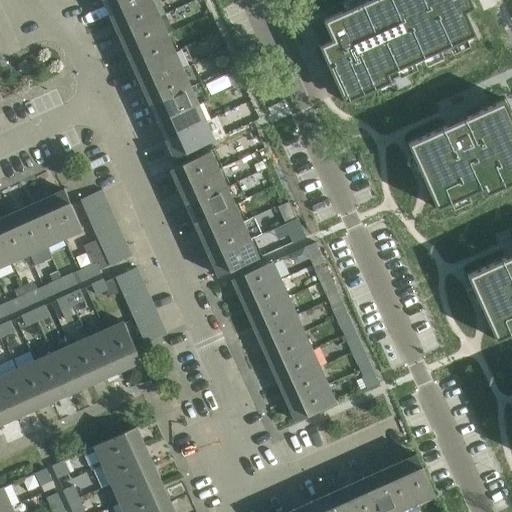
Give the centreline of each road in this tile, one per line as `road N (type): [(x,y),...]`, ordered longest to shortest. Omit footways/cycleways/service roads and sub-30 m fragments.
road 1 (residential): [(267,2),(491,511)]
road 2 (residential): [(231,494),(234,397),(101,106)]
road 3 (residential): [(231,494),(403,427)]
road 4 (residential): [(101,106),(73,36),(22,0)]
